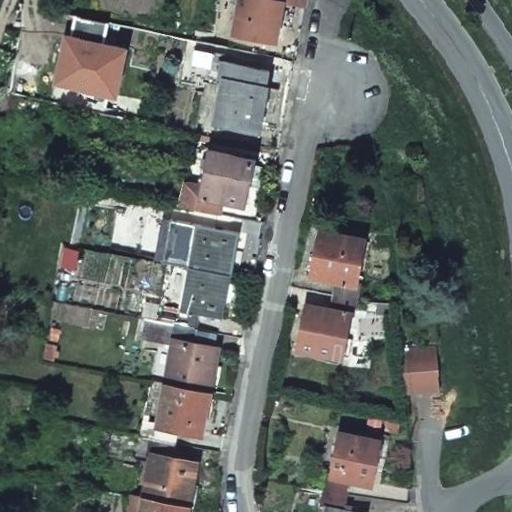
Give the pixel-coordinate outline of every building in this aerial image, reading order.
[(241,0),(235,34),(276,42),(283,1),(305,5),(305,0),(241,0)] [(70,56),(64,85),(110,94),(119,48),(103,45),(108,23),(76,17),(72,38),(67,37),(64,55),(70,56)] [(119,48),(110,94),(117,96),(127,49),(119,46),(119,48)] [(210,52),(204,82),(219,85),(220,80),(223,81),(224,79),(267,87),(269,71),(243,66),(245,55),(224,51),(223,55),(210,52)] [(64,85),(70,56),(64,55),(58,84),(64,85)] [(223,81),(216,122),(259,130),(267,87),(224,79),(223,81)] [(202,194),(202,196),(223,200),(245,204),(249,186),(255,187),(259,166),(252,164),(253,160),(235,157),(235,152),(211,147),(202,194)] [(186,184),(181,207),(194,209),(220,215),(223,200),(202,196),(202,194),(199,193),(200,187),(186,184)] [(52,206),(49,223),(61,226),(65,208),(52,206)] [(163,264),(188,269),(231,276),(240,234),(171,221),(163,264)] [(320,233),(313,276),(335,280),(355,284),(356,282),(360,259),(373,261),(375,246),(363,244),(363,241),(320,233)] [(181,309),(181,311),(202,315),(224,319),(227,303),(235,304),(238,283),(231,282),(231,276),(188,269),(181,309)] [(335,280),(332,295),(358,300),(361,283),(356,282),(355,284),(335,280)] [(332,295),(329,311),(349,314),(349,316),(354,316),(358,300),(332,295)] [(392,302),(376,302),(376,315),(392,315),(392,302)] [(165,306),(162,323),(199,330),(202,315),(181,311),(181,309),(165,306)] [(307,307),(299,350),(341,357),(349,316),(349,314),(329,311),(307,307)] [(146,320),(142,340),(170,345),(171,341),(174,342),(174,341),(196,345),(199,330),(162,323),(146,320)] [(174,342),(167,384),(210,391),(211,387),(218,388),(222,367),(215,365),(218,349),(196,345),(174,341),(174,342)] [(402,349),(406,394),(440,391),(437,346),(402,349)] [(160,424),(159,426),(179,429),(202,433),(205,418),(214,419),(218,398),(209,396),(210,391),(167,384),(160,424)] [(388,418),(386,432),(397,434),(400,420),(388,418)] [(143,421),(140,437),(176,445),(179,429),(159,426),(160,424),(143,421)] [(330,474),(330,476),(349,480),(372,484),(381,441),(338,433),(330,474)] [(140,437),(135,459),(146,461),(147,456),(153,457),(153,456),(174,460),(176,445),(140,437)] [(153,457),(145,497),(195,507),(198,486),(192,485),(196,464),(174,460),(153,456),(153,457)] [(324,473),(321,490),(347,495),(349,480),(330,476),(330,474),(324,473)] [(321,490),(318,507),(324,508),(324,506),(344,510),(347,495),(321,490)] [(133,495),(129,511),(142,511),(145,497),(133,495)] [(193,511),(195,507),(145,497),(142,511),(193,511)]
